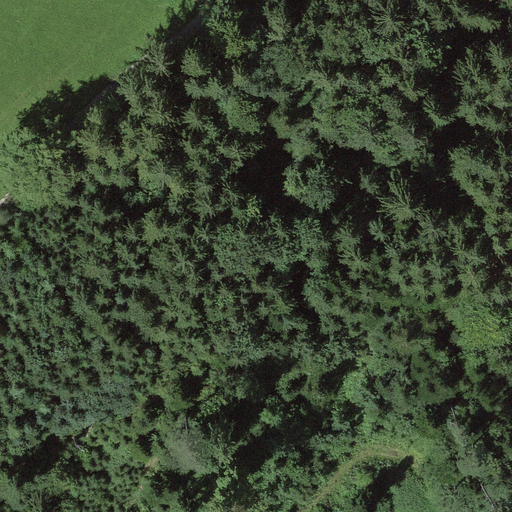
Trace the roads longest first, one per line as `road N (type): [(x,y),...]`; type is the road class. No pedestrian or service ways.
road 1 (track): [(188,49),(384,84),(455,65),(511,32)]
road 2 (track): [(0,208),(188,49),(215,0)]
